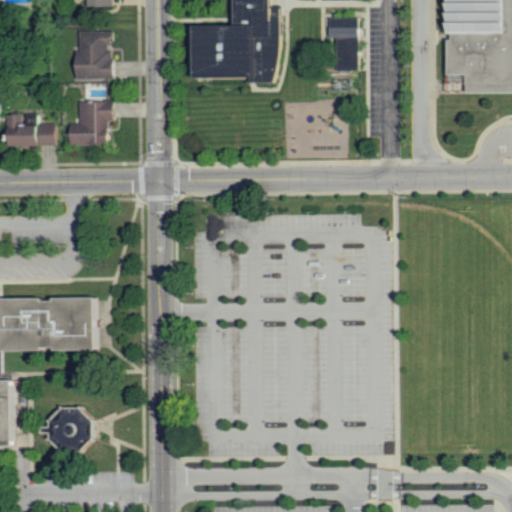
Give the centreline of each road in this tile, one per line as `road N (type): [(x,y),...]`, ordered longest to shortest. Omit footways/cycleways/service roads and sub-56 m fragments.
road 1 (tertiary): [(159,183),(511,178)]
road 2 (tertiary): [(161,511),(159,183)]
road 3 (tertiary): [(159,183),(156,0)]
road 4 (tertiary): [(0,184),(159,183)]
